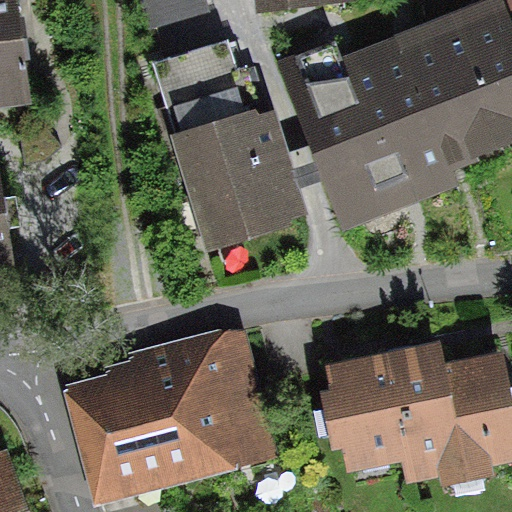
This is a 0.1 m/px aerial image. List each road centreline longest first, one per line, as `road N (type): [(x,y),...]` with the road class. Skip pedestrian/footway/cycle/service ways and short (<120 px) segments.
road 1 (residential): [(22,351),(328,293),(511,272)]
road 2 (residential): [(82,511),(22,351)]
